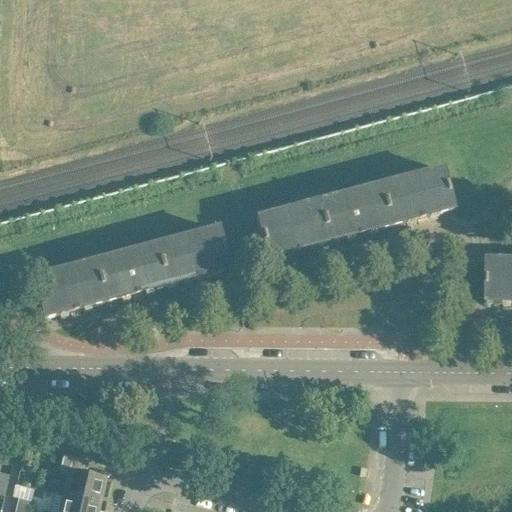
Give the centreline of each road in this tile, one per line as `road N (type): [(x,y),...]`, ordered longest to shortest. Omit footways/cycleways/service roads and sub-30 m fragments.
road 1 (residential): [(102,368),(110,326),(441,238),(460,248),(460,374)]
road 2 (tertiary): [(102,368),(404,373)]
road 3 (residential): [(130,511),(134,496),(163,482),(290,511)]
road 4 (residential): [(387,511),(404,373)]
